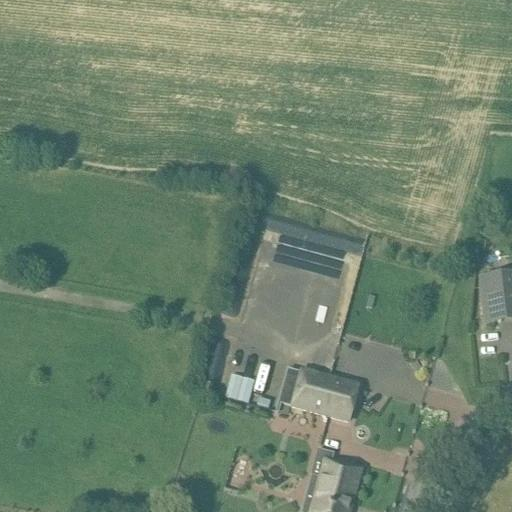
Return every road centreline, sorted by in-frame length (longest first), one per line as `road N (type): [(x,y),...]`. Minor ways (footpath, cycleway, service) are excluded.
road 1 (unknown): [(215,330),(0,291)]
road 2 (residential): [(418,511),(440,457),(461,432),(511,402)]
